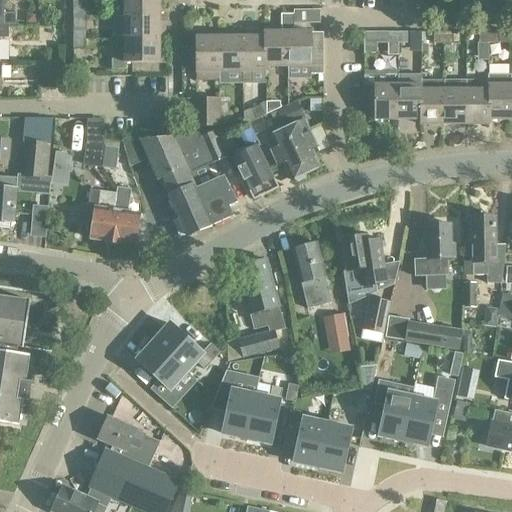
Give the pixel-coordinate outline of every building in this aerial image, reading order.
[(124,0),(125,17),(160,17),(159,0),(124,0)] [(497,21),(500,11),(487,8),(485,18),(497,21)] [(281,32),(265,32),(265,72),(266,72),(266,67),(288,67),(288,15),(281,15),(281,32)] [(311,39),(311,32),(294,32),(294,15),(288,15),(288,67),(310,67),(310,76),(323,75),(323,39),(311,39)] [(125,17),(125,40),(160,40),(160,17),(125,17)] [(74,30),(74,40),(85,40),(85,30),(74,30)] [(219,72),(219,32),(195,33),(195,72),(196,72),(196,81),(219,81),(219,72)] [(242,72),(242,32),(219,32),(219,72),(242,72)] [(265,72),(265,32),(242,32),(242,72),(265,72)] [(434,44),(443,44),(443,32),(434,32),(434,44)] [(443,32),(443,44),(460,44),(460,32),(443,32)] [(479,44),(489,44),(489,32),(479,32),(479,44)] [(511,44),(511,32),(489,32),(489,44),(511,44)] [(397,44),(397,33),(387,33),(364,33),(364,55),(377,55),(377,45),(388,45),(388,57),(397,57),(397,44)] [(397,33),(397,44),(407,44),(407,33),(397,33)] [(85,40),(74,40),(74,50),(85,50),(85,40)] [(127,70),(126,63),(160,63),(160,40),(125,40),(125,49),(111,49),(112,71),(127,70)] [(51,65),(38,65),(38,89),(51,89),(51,65)] [(51,65),(51,89),(64,89),(64,65),(51,65)] [(374,121),(398,121),(398,85),(398,76),(364,76),(364,87),(374,87),(374,121)] [(419,125),(421,125),(420,85),(420,76),(398,76),(398,85),(398,121),(419,121),(419,125)] [(443,90),(443,82),(421,82),(421,76),(420,76),(420,85),(421,125),(443,125),(443,90)] [(488,76),(488,86),(489,86),(489,125),(489,121),(511,121),(511,85),(511,76),(488,76)] [(443,125),(466,125),(466,90),(466,82),(443,82),(443,90),(443,125)] [(466,82),(466,90),(466,125),(489,125),(489,86),(488,86),(482,86),(482,82),(466,82)] [(220,127),(220,126),(221,126),(219,114),(219,104),(219,100),(192,102),(194,128),(220,127)] [(266,103),(265,103),(265,116),(266,115),(266,116),(281,109),(280,102),(266,103)] [(265,116),(265,103),(252,110),(256,120),(265,116)] [(228,105),(219,104),(219,114),(221,126),(231,124),(228,105)] [(304,121),(285,130),(305,175),(319,168),(311,151),(317,148),(304,121)] [(258,145),(249,127),(237,133),(246,151),(258,145)] [(25,142),(24,142),(22,178),(46,180),(48,148),(49,130),(26,129),(25,142)] [(278,166),(283,164),(291,181),(305,175),(285,130),(266,139),(278,166)] [(173,137),(189,175),(226,158),(215,133),(201,139),(199,134),(185,135),(175,140),(173,137)] [(130,168),(148,160),(158,181),(162,180),(169,195),(169,197),(170,200),(168,204),(171,211),(175,211),(179,219),(174,223),(180,237),(186,235),(187,237),(211,227),(210,226),(190,177),(189,175),(173,137),(122,143),(130,168)] [(0,139),(0,161),(9,162),(11,141),(0,139)] [(83,165),(102,168),(105,147),(86,144),(83,165)] [(232,158),(253,201),(279,189),(258,145),(246,151),(232,158)] [(119,149),(105,147),(102,168),(115,170),(119,149)] [(55,153),(54,163),(64,165),(65,155),(55,153)] [(196,190),(190,177),(210,226),(231,217),(228,208),(237,204),(232,193),(231,193),(224,177),(196,190)] [(0,222),(14,223),(17,179),(0,178),(0,222)] [(115,211),(117,194),(118,189),(117,188),(116,194),(90,191),(87,207),(81,206),(78,226),(92,228),(91,240),(113,243),(117,211),(115,211)] [(138,215),(128,213),(131,190),(118,189),(117,194),(115,211),(117,211),(113,243),(134,246),(138,215)] [(472,262),(463,262),(463,275),(487,276),(487,284),(501,284),(506,246),(494,246),(494,219),(473,219),(472,262)] [(451,227),(439,227),(437,224),(430,225),(429,227),(425,228),(426,260),(414,261),(414,278),(448,277),(447,259),(455,259),(455,245),(451,245),(451,227)] [(367,242),(366,237),(341,241),(346,272),(349,272),(351,289),(366,286),(385,283),(382,266),(385,265),(381,240),(367,242)] [(307,310),(331,304),(324,278),(325,277),(317,245),(292,251),(300,284),(301,284),(307,310)] [(254,330),(272,325),(273,331),(239,340),(244,357),(278,348),(274,332),(285,329),(279,307),(279,305),(271,275),(268,273),(265,261),(263,262),(262,259),(240,265),(240,268),(239,268),(242,281),(241,282),(254,330)] [(476,309),(476,284),(463,284),(463,309),(476,309)] [(0,295),(0,344),(25,348),(32,301),(0,295)] [(511,296),(502,295),(497,318),(511,321),(511,313),(511,296)] [(384,327),(390,303),(370,299),(365,322),(384,327)] [(323,319),(327,343),(347,339),(343,316),(323,319)] [(448,330),(408,323),(406,341),(445,347),(448,330)] [(153,343),(187,373),(196,363),(205,371),(212,363),(170,325),(163,334),(162,333),(153,343)] [(145,353),(137,362),(160,382),(152,391),(162,400),(187,373),(153,343),(144,352),(145,353)] [(407,345),(404,357),(420,360),(423,348),(407,345)] [(0,423),(20,426),(31,356),(0,350),(0,423)] [(511,362),(498,360),(494,378),(508,381),(506,391),(511,392),(511,399),(511,402),(511,362)] [(412,398),(388,393),(379,437),(390,439),(390,440),(403,443),(416,383),(415,383),(412,398)] [(437,404),(413,399),(416,383),(403,443),(416,446),(416,445),(427,447),(437,404)] [(295,402),(298,386),(289,384),(285,400),(295,402)] [(474,400),(476,389),(459,386),(457,397),(474,400)] [(256,396),(246,441),(259,444),(259,442),(271,445),(282,390),(272,387),(269,399),(256,396)] [(256,396),(232,391),(222,435),(234,437),(233,438),(246,441),(256,396)] [(469,405),(455,402),(452,418),(466,421),(469,405)] [(511,415),(494,411),(486,448),(511,453),(511,415)] [(101,433),(98,439),(126,451),(128,445),(146,453),(151,443),(143,440),(145,435),(134,431),(135,430),(108,418),(105,424),(102,424),(99,431),(101,433)] [(294,463),(305,465),(305,467),(318,469),(327,425),(303,420),(294,463)] [(318,469),(330,472),(331,471),(342,473),(351,430),(327,425),(318,469)] [(165,511),(179,482),(106,450),(89,488),(144,511),(165,511)] [(104,511),(106,508),(97,503),(63,487),(52,511),(54,511),(104,511)] [(444,511),(446,502),(436,500),(433,511),(444,511)]
